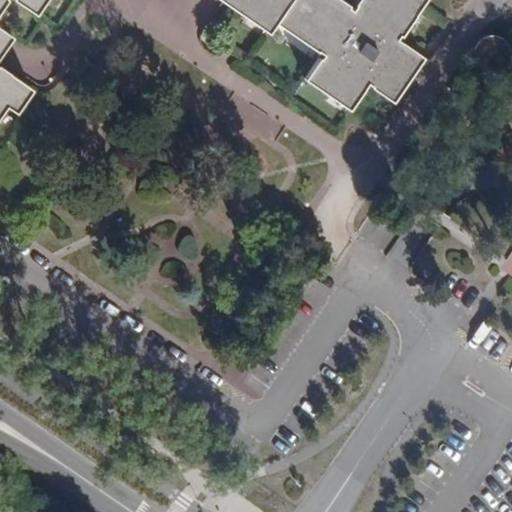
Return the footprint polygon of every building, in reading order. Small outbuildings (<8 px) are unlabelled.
[(0,0),(0,111),(4,105),(14,111),(31,87),(0,65),(0,50),(11,35),(0,27),(0,0),(15,0),(32,11),(39,0),(223,0),(247,16),(251,11),(272,25),(275,20),(279,15),(319,43),(315,48),(322,52),(304,78),(328,94),(332,89),(352,104),(366,83),(386,97),(402,73),(407,77),(422,56),(397,39),(400,34),(395,30),(409,9),(414,13),(423,0),(364,0),(360,6),(355,3),(352,7),(340,0),(0,0)] [(395,30),(400,34),(414,13),(409,9),(395,30)] [(251,11),(247,16),(268,31),(272,25),(251,11)] [(279,15),(275,20),(315,48),(319,43),(279,15)] [(508,62),(510,53),(508,44),(501,37),(489,35),(478,41),(473,53),(478,66),(490,72),(502,68),(508,62)] [(402,73),(386,97),(391,101),(407,77),(402,73)] [(328,94),(349,109),(352,104),(332,89),(328,94)]
